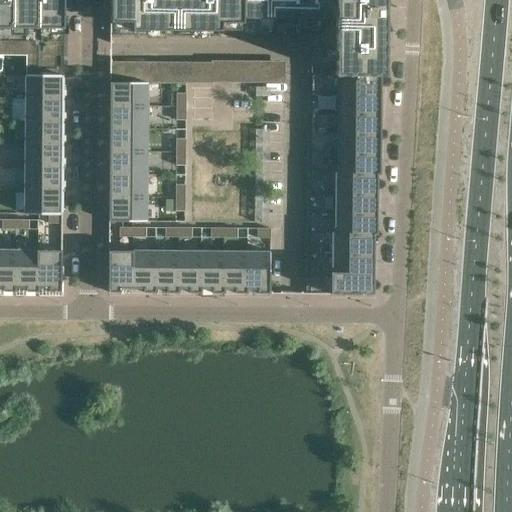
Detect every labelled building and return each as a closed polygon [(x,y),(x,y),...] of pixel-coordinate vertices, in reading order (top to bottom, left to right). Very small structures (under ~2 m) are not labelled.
[(0,0),(0,9),(40,9),(40,27),(40,30),(63,31),(63,0),(0,0)] [(110,0),(110,16),(243,18),(335,18),(334,73),(385,73),(385,0),(110,0)] [(334,73),(334,74),(337,74),(337,93),(380,93),(381,74),(383,74),(383,75),(385,75),(385,73),(334,73)] [(63,99),(63,75),(25,75),(25,98),(63,99)] [(147,82),(110,82),(109,106),(147,106),(147,82)] [(176,93),(176,106),(185,106),(185,93),(176,93)] [(380,93),(337,93),(337,113),(380,113),(380,93)] [(62,122),(63,99),(25,98),(25,121),(62,122)] [(147,106),(109,106),(109,129),(147,129),(147,106)] [(176,106),(176,120),(185,120),(185,106),(176,106)] [(380,113),(337,113),(337,133),(380,133),(380,113)] [(62,144),(62,122),(25,121),(25,144),(62,144)] [(147,129),(109,129),(109,152),(147,152),(147,129)] [(380,133),(337,133),(337,153),(380,153),(380,133)] [(176,139),(176,152),(185,152),(185,139),(176,139)] [(62,167),(62,144),(25,144),(25,167),(62,167)] [(147,152),(109,152),(109,174),(147,175),(147,152)] [(176,152),(175,165),(185,165),(185,152),(176,152)] [(337,172),(334,172),(334,173),(380,173),(380,153),(337,153),(337,172)] [(62,190),(62,167),(25,167),(24,190),(62,190)] [(380,173),(334,173),(334,193),(377,193),(377,174),(380,174),(380,173)] [(147,175),(109,174),(109,197),(146,197),(147,175)] [(175,184),(175,198),(185,198),(185,185),(175,184)] [(62,214),(62,190),(24,190),(24,213),(48,214),(59,214),(62,214)] [(377,193),(334,193),(334,213),(377,213),(377,193)] [(146,197),(109,197),(109,221),(132,221),(146,221),(146,197)] [(175,198),(175,211),(185,211),(185,198),(175,198)] [(334,232),(331,232),(331,233),(377,233),(377,213),(334,213),(334,232)] [(59,214),(48,214),(48,223),(58,223),(59,214)] [(15,229),(15,220),(2,219),(2,229),(15,229)] [(28,229),(28,220),(15,220),(15,229),(28,229)] [(132,227),(119,227),(119,237),(132,237),(132,227)] [(145,227),(132,227),(132,237),(145,237),(145,227)] [(178,228),(165,227),(165,237),(178,237),(178,228)] [(191,228),(178,228),(178,237),(191,237),(191,228)] [(211,228),(210,237),(224,237),(224,228),(211,228)] [(224,228),(224,237),(237,238),(237,228),(224,228)] [(257,228),(257,238),(270,238),(270,228),(257,228)] [(377,233),(331,233),(331,253),(374,253),(374,234),(377,234),(377,233)] [(14,291),(15,250),(0,249),(0,287),(3,287),(3,291),(14,291)] [(37,291),(38,250),(15,250),(14,291),(15,291),(15,287),(26,287),(26,291),(37,291)] [(61,292),(61,250),(38,250),(37,291),(38,291),(38,288),(49,288),(49,292),(61,292)] [(132,251),(108,251),(108,292),(121,292),(121,288),(132,288),(132,251)] [(155,251),(132,251),(132,288),(143,288),(143,292),(155,292),(155,251)] [(178,251),(155,251),(155,292),(156,292),(156,288),(166,288),(166,293),(177,293),(178,251)] [(200,251),(178,251),(177,293),(179,293),(179,288),(189,289),(189,293),(200,293),(200,251)] [(223,251),(200,251),(200,293),(201,293),(202,289),(212,289),(212,293),(223,293),(223,251)] [(246,252),(223,251),(223,293),(224,293),(224,289),(235,289),(235,293),(246,293),(246,252)] [(270,252),(246,252),(246,293),(247,293),(247,289),(257,289),(257,293),(270,293),(270,252)] [(374,253),(331,253),(330,273),(374,273),(374,253)] [(374,273),(330,273),(330,294),(373,294),(374,273)]
